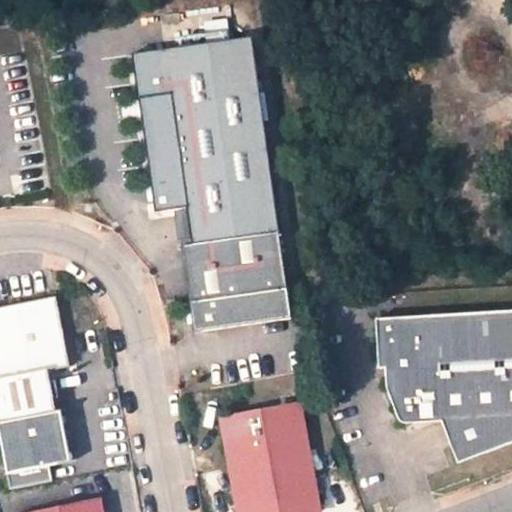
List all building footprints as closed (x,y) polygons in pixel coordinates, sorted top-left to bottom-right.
[(251,39),(133,56),(155,214),(187,209),(188,217),(274,201),(251,39)] [(274,201),(188,217),(192,245),(181,247),(194,333),(291,319),(279,233),(274,201)] [(56,299),(0,309),(0,441),(9,489),(52,481),(50,467),(40,416),(55,413),(48,373),(69,368),(56,299)] [(461,470),(511,450),(511,319),(441,322),(376,323),(378,372),(386,373),(387,390),(400,422),(400,423),(400,424),(401,424),(401,425),(402,425),(402,426),(403,426),(404,427),(405,427),(406,427),(406,428),(407,428),(408,428),(409,428),(410,428),(410,427),(444,427),(461,470)] [(314,492),(298,404),(220,418),(235,511),(261,511),(260,501),(314,492)] [(50,467),(70,463),(61,412),(55,413),(40,416),(50,467)] [(261,511),(312,511),(317,511),(314,492),(260,501),(261,511)] [(105,511),(103,499),(71,506),(72,507),(46,511),(105,511)]
